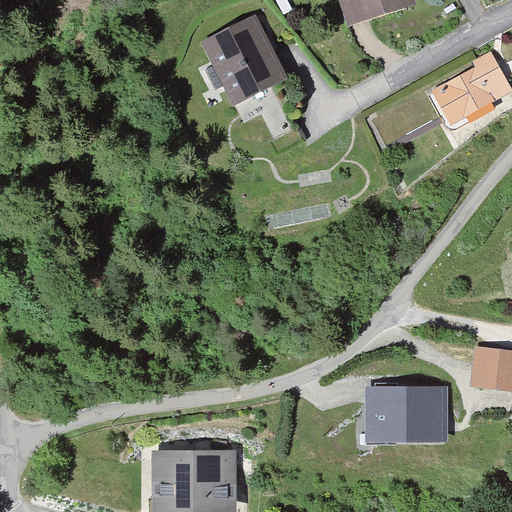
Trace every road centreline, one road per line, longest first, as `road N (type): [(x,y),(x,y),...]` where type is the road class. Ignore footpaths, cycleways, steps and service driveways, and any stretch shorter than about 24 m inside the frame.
road 1 (residential): [(387,310),(354,347),(296,381),(60,426),(1,453)]
road 2 (residential): [(316,124),(511,17)]
road 3 (residential): [(511,156),(387,310)]
road 4 (residential): [(387,310),(511,334)]
